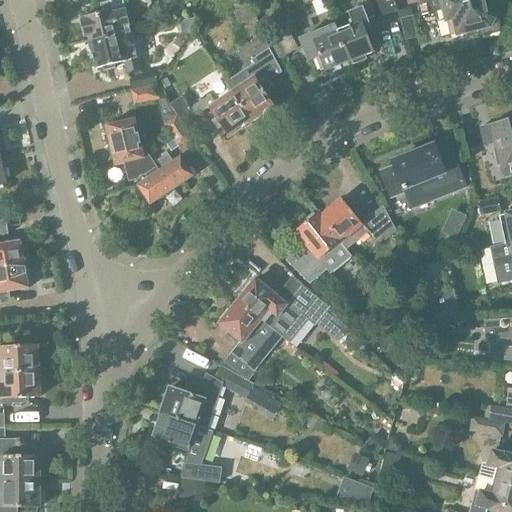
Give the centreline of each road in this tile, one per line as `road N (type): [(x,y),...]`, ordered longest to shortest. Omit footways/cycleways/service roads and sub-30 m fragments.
road 1 (residential): [(511,71),(393,100),(319,139),(113,348)]
road 2 (residential): [(113,348),(25,0)]
road 3 (residential): [(113,348),(104,511)]
